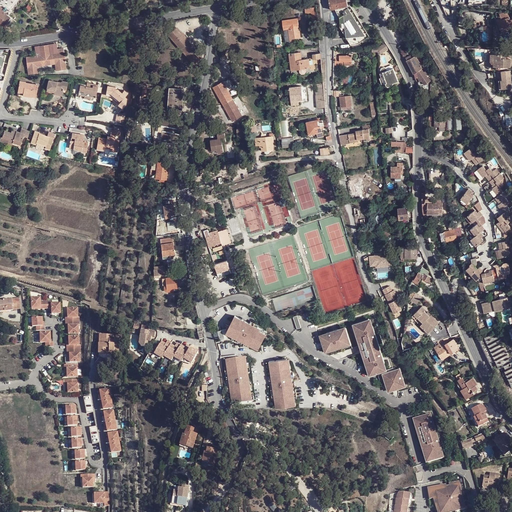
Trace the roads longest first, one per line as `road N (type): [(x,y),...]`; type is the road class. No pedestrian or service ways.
road 1 (residential): [(216,7),(180,180),(217,400),(239,452),(206,511)]
road 2 (tertiary): [(365,0),(414,90),(419,232),(511,419)]
road 3 (residential): [(323,0),(330,111),(348,203),(359,258),(385,315)]
road 4 (tertiary): [(18,42),(216,7)]
